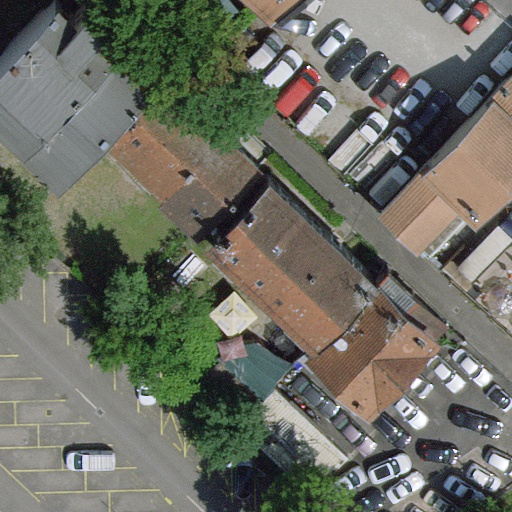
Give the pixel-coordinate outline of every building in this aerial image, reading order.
[(109,123),(150,80),(96,30),(108,16),(90,0),(85,0),(75,11),(63,0),(50,0),(5,48),(0,53),(0,106),(65,170),(109,123)] [(205,0),(179,0),(193,14),(205,0)] [(206,221),(261,165),(161,70),(150,80),(109,123),(159,170),(146,185),(157,195),(164,188),(203,225),(206,221)] [(511,74),(433,156),(480,201),(511,166),(511,74)] [(480,201),(433,156),(386,207),(433,252),(480,201)] [(322,332),(377,277),(261,165),(206,221),(322,332)] [(436,332),(377,277),(322,332),(313,344),(371,401),(436,332)] [(238,420),(263,394),(225,359),(201,383),(238,420)] [(352,454),(275,381),(263,394),(238,420),(315,493),(352,454)]
